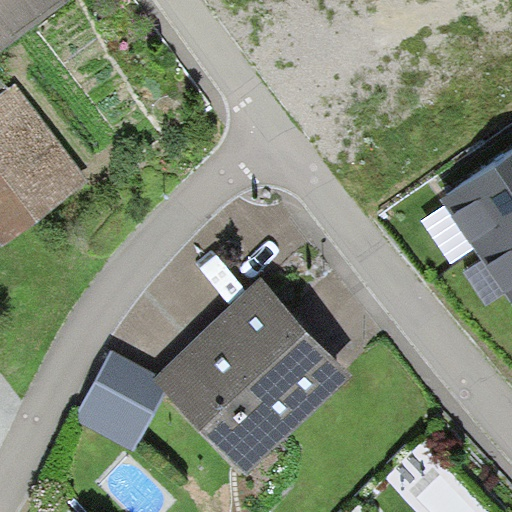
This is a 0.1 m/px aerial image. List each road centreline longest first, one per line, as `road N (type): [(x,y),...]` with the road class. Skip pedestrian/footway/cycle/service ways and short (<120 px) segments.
road 1 (residential): [(274,126),(126,266),(61,362),(0,477)]
road 2 (residential): [(274,126),(511,421)]
road 3 (residential): [(180,0),(274,126)]
